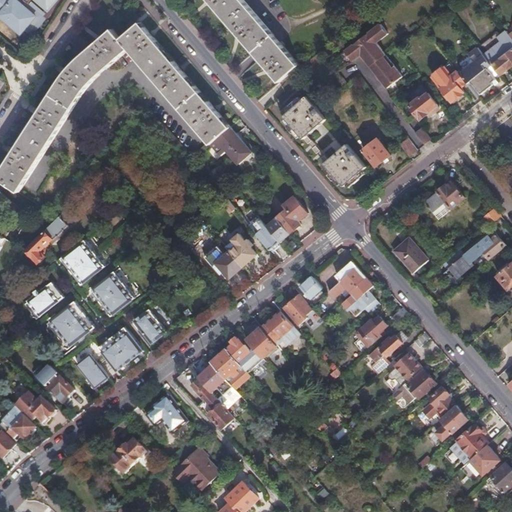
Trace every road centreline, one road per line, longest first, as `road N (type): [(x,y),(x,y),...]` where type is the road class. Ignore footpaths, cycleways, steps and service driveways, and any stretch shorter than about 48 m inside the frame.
road 1 (residential): [(0,505),(30,473),(349,224)]
road 2 (residential): [(155,0),(349,224)]
road 3 (residential): [(349,224),(511,411)]
road 4 (residential): [(349,224),(456,141)]
